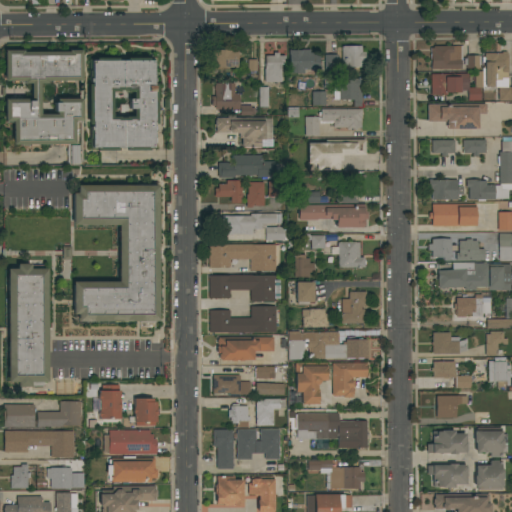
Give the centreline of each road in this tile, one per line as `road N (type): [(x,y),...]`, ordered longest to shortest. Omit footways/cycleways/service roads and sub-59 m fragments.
road 1 (residential): [(400,511),(396,0)]
road 2 (tertiary): [(511,23),(0,26)]
road 3 (tertiary): [(186,25),(187,511)]
